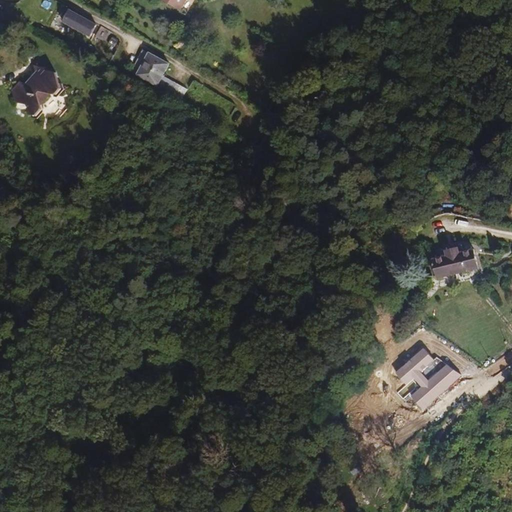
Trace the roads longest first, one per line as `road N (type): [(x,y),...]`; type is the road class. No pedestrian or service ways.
road 1 (track): [(262,511),(251,492),(266,476),(188,415),(123,342),(21,251),(0,182)]
road 2 (track): [(407,511),(459,414),(511,369)]
